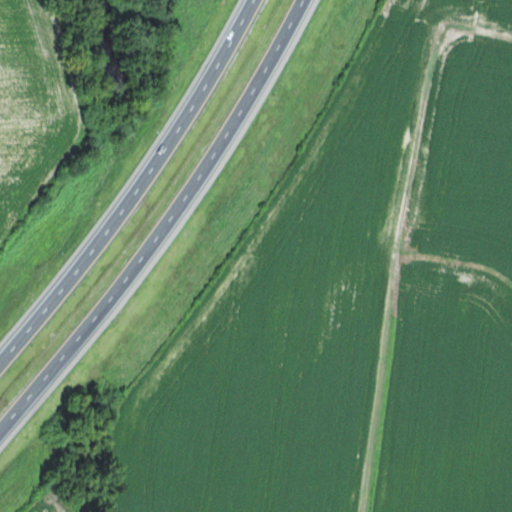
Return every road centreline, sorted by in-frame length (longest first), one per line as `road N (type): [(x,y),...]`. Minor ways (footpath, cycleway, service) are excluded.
road 1 (motorway): [(0,454),(175,243),(314,0)]
road 2 (motorway): [(259,0),(180,123),(0,366)]
